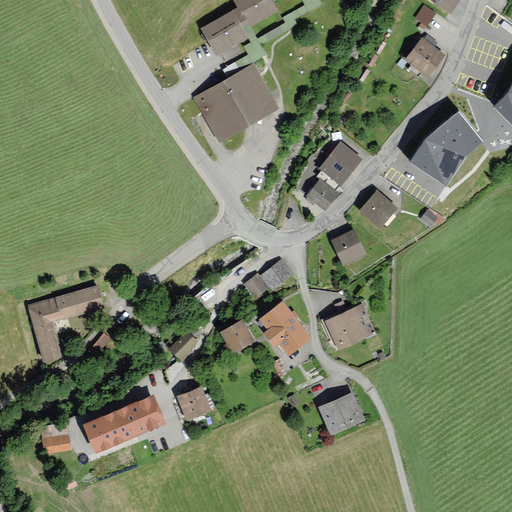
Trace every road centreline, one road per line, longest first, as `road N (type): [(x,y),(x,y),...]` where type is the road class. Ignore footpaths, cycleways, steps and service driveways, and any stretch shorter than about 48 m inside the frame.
road 1 (residential): [(298,238),(338,210),(451,82),(488,0)]
road 2 (residential): [(298,238),(318,351),(371,388),(412,511)]
road 3 (unclassified): [(0,405),(74,357),(145,282),(237,212)]
road 4 (residential): [(105,0),(160,100),(237,212)]
